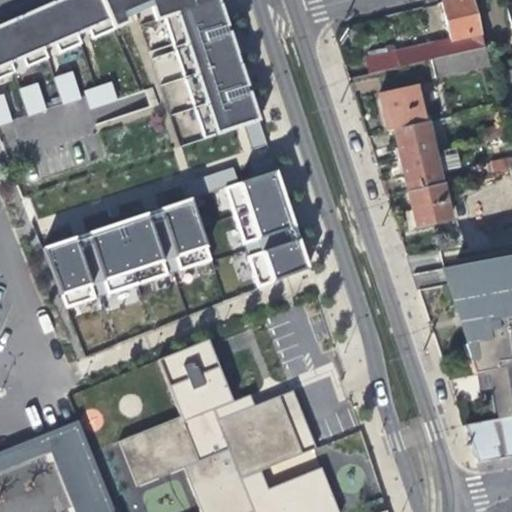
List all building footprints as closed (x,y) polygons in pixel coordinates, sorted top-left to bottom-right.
[(60,0),(36,10),(1,25),(0,25),(0,78),(15,72),(11,64),(9,59),(20,54),(22,59),(26,67),(48,58),(44,50),(42,45),(53,40),(55,45),(59,53),(81,44),(77,35),(75,30),(86,25),(88,30),(92,39),(127,24),(117,0),(60,0)] [(117,0),(127,24),(129,23),(127,18),(151,7),(156,22),(164,19),(157,0),(117,0)] [(204,140),(258,122),(248,90),(246,91),(203,105),(201,99),(244,85),(246,85),(228,30),(226,31),(183,45),(181,39),(224,25),(226,25),(218,0),(157,0),(164,19),(204,140)] [(434,43),(435,48),(438,60),(484,50),(470,0),(461,0),(441,5),(446,25),(450,39),(434,43)] [(75,30),(77,35),(88,30),(86,25),(75,30)] [(183,45),(226,31),(225,28),(224,25),(181,39),(183,45)] [(42,45),(44,50),(55,45),(53,40),(42,45)] [(435,48),(410,54),(413,66),(430,62),(438,60),(435,48)] [(487,65),(484,50),(438,60),(430,62),(434,79),(487,65)] [(376,75),(404,68),(401,57),(400,53),(372,60),(376,75)] [(9,59),(11,64),(22,59),(20,54),(9,59)] [(413,66),(410,54),(401,57),(404,68),(413,66)] [(80,98),(71,72),(54,78),(62,104),(80,98)] [(45,110),(37,83),(19,89),(28,116),(45,110)] [(116,101),(110,83),(84,91),(85,97),(89,109),(116,101)] [(203,105),(246,91),(245,88),(244,85),(201,99),(203,105)] [(387,134),(394,133),(424,126),(415,88),(380,97),(384,118),(387,134)] [(18,90),(5,94),(13,118),(25,114),(18,90)] [(0,124),(11,121),(2,95),(0,95),(0,124)] [(398,148),(401,164),(433,157),(448,153),(440,122),(424,126),(394,133),(398,148)] [(484,145),(504,141),(500,128),(481,133),(484,145)] [(310,272),(269,151),(215,170),(238,235),(247,232),(251,243),(242,246),(256,291),(310,272)] [(440,187),(433,157),(401,164),(405,180),(408,195),(440,187)] [(492,176),(510,172),(508,162),(490,165),(492,176)] [(442,187),(440,187),(408,195),(412,212),(416,229),(450,223),(442,187)] [(178,189),(38,238),(56,287),(195,239),(178,189)] [(511,191),(466,199),(473,240),(487,237),(487,234),(502,232),(502,230),(511,228),(511,191)] [(511,258),(458,268),(454,269),(461,305),(468,349),(473,349),(475,359),(467,360),(473,374),(511,367),(511,258)] [(231,401),(207,339),(156,360),(180,418),(117,443),(135,489),(183,471),(197,507),(199,511),(251,511),(238,478),(302,453),(289,422),(284,408),(278,395),(215,420),(213,413),(211,408),(231,401)] [(488,391),(495,390),(501,389),(503,400),(506,420),(511,419),(511,369),(485,374),(488,391)] [(495,390),(500,421),(506,420),(503,400),(501,389),(495,390)] [(290,405),(284,408),(289,422),(295,420),(290,405)] [(500,421),(466,427),(479,466),(511,459),(511,419),(506,420),(500,421)] [(0,472),(50,452),(73,511),(112,511),(76,421),(0,451),(0,472)]
